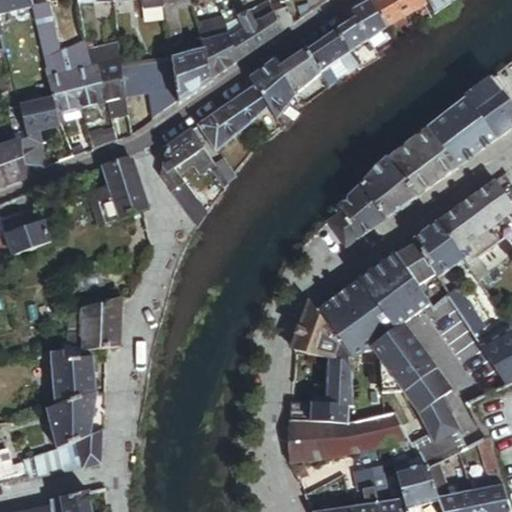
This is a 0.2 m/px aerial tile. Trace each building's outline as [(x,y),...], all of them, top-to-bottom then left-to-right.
[(0,0),(0,43),(1,43),(0,37),(0,21),(32,14),(31,8),(28,0),(0,0)] [(28,0),(31,8),(37,7),(34,0),(28,0)] [(76,12),(96,10),(94,0),(91,0),(76,2),(74,2),(76,12)] [(94,0),(96,10),(113,9),(112,0),(75,0),(76,2),(91,0),(94,0)] [(127,1),(161,1),(161,0),(112,0),(113,9),(128,8),(127,1)] [(301,0),(308,20),(315,15),(309,0),(301,0)] [(309,0),(315,15),(335,0),(309,0)] [(389,35),(406,23),(390,0),(385,0),(371,8),(389,35)] [(390,0),(406,23),(430,6),(426,0),(390,0)] [(439,18),(464,1),(465,0),(426,0),(430,6),(439,18)] [(211,85),(237,68),(225,27),(224,24),(207,26),(199,3),(187,5),(204,58),(211,85)] [(37,35),(52,31),(46,5),(44,5),(37,7),(31,8),(32,14),(37,35)] [(370,48),(389,35),(371,8),(351,19),(355,25),(370,48)] [(273,44),(266,23),(263,13),(251,19),(260,52),(273,44)] [(279,39),(293,30),(287,13),(272,19),(273,21),(279,39)] [(169,49),(179,47),(174,17),(164,18),(169,49)] [(237,68),(260,52),(251,19),(241,23),(240,21),(225,27),(237,68)] [(273,44),(279,39),(273,21),(266,23),(273,44)] [(352,60),(370,48),(355,25),(337,37),(352,60)] [(44,61),(57,56),(52,31),(37,35),(44,61)] [(322,81),(329,77),(343,66),(352,60),(337,37),(308,57),(322,81)] [(70,77),(91,72),(87,58),(84,45),(57,56),(44,61),(47,75),(45,76),(47,84),(70,77)] [(97,71),(119,65),(118,50),(87,58),(91,72),(97,71)] [(281,77),(298,108),(322,81),(308,57),(281,77)] [(213,89),(211,85),(204,58),(171,66),(171,68),(177,110),(178,112),(213,89)] [(350,77),(359,71),(352,60),(343,66),(350,77)] [(106,108),(123,104),(120,72),(119,65),(97,71),(106,108)] [(147,102),(152,128),(177,110),(171,68),(120,72),(123,104),(123,108),(147,102)] [(268,117),(274,127),(298,108),(281,77),(276,68),(250,88),(254,94),(268,117)] [(80,115),(106,108),(97,71),(91,72),(70,77),(80,115)] [(61,120),(80,115),(70,77),(47,84),(52,105),(56,121),(61,120)] [(329,93),(336,87),(329,77),(322,81),(329,93)] [(465,103),(496,146),(511,133),(511,111),(491,82),(465,103)] [(199,132),(217,158),(262,128),(259,122),(268,117),(254,94),(199,132)] [(428,131),(458,174),(496,146),(465,103),(428,131)] [(112,131),(127,127),(123,108),(123,104),(106,108),(112,131)] [(56,121),(52,105),(21,113),(26,144),(21,146),(24,179),(44,173),(37,152),(40,151),(37,138),(60,134),(58,129),(56,121)] [(21,146),(26,144),(21,113),(10,114),(15,148),(21,146)] [(388,163),(417,203),(458,174),(428,131),(388,163)] [(91,157),(102,153),(97,132),(85,135),(91,157)] [(207,222),(178,181),(175,176),(193,164),(196,169),(203,178),(217,169),(194,135),(167,154),(162,185),(198,235),(207,222)] [(73,163),(85,159),(79,141),(66,146),(73,163)] [(0,194),(25,185),(24,179),(21,146),(15,148),(0,152),(0,194)] [(360,192),(385,226),(417,203),(388,163),(360,192)] [(175,176),(178,181),(196,169),(193,164),(175,176)] [(231,189),(237,181),(225,164),(217,169),(231,189)] [(118,223),(148,215),(134,168),(132,166),(128,166),(101,175),(113,207),(118,223)] [(511,273),(511,209),(495,188),(438,230),(463,266),(469,275),(482,265),(469,248),(491,231),(501,252),(511,273)] [(358,245),(385,226),(360,192),(337,215),(358,245)] [(50,248),(61,243),(42,196),(31,200),(42,228),(50,248)] [(100,230),(118,223),(113,207),(94,213),(100,230)] [(0,265),(50,248),(42,228),(7,240),(10,249),(0,252),(0,251),(0,265)] [(438,285),(463,266),(438,230),(414,248),(438,285)] [(469,248),(482,265),(501,252),(491,231),(469,248)] [(450,302),(438,285),(414,248),(396,261),(413,283),(409,286),(416,296),(420,292),(431,284),(440,296),(428,305),(431,309),(435,314),(450,302)] [(422,418),(437,448),(462,436),(453,417),(455,416),(447,400),(452,396),(402,331),(405,329),(431,309),(428,305),(420,292),(416,296),(409,286),(413,283),(396,261),(316,319),(343,365),(345,370),(392,334),(394,337),(373,353),(422,418)] [(91,307),(113,305),(112,295),(90,297),(91,307)] [(66,337),(120,330),(121,304),(113,305),(91,307),(90,297),(75,300),(76,312),(64,314),(66,337)] [(323,367),(343,365),(316,319),(312,313),(295,358),(323,367)] [(454,394),(405,329),(402,331),(452,396),(454,394)] [(105,355),(119,354),(120,330),(66,337),(67,349),(60,351),(62,359),(65,368),(92,365),(105,363),(105,355)] [(511,390),(511,358),(493,369),(509,391),(511,390)] [(55,414),(96,401),(92,365),(65,368),(62,359),(50,361),(55,414)] [(345,411),(355,410),(351,380),(345,370),(343,365),(323,367),(328,411),(345,411)] [(73,448),(89,442),(96,401),(55,414),(47,417),(58,454),(73,448)] [(289,430),(349,432),(345,411),(328,411),(289,410),(289,430)] [(312,467),(379,452),(374,427),(349,432),(289,430),(289,469),(312,467)] [(82,476),(100,470),(102,437),(89,442),(73,448),(81,476),(82,476)] [(474,511),(510,511),(507,500),(496,465),(495,460),(491,446),(490,445),(477,452),(490,496),(471,500),(474,511)] [(28,487),(81,476),(73,448),(58,454),(24,466),(25,470),(28,487)] [(0,488),(1,492),(28,487),(25,470),(8,474),(0,475),(0,488)] [(373,488),(381,486),(378,473),(370,474),(373,488)] [(426,511),(438,509),(437,507),(426,481),(423,473),(389,483),(400,508),(401,511),(426,511)] [(373,488),(370,474),(362,476),(366,489),(373,488)] [(455,493),(446,497),(437,475),(426,481),(437,507),(459,503),(455,493)] [(367,511),(372,511),(374,511),(373,493),(363,495),(367,511)] [(99,511),(98,497),(69,504),(70,511),(99,511)] [(307,511),(309,511),(320,507),(316,497),(303,503),(307,511)] [(438,511),(474,511),(471,500),(459,503),(437,507),(438,509),(438,511)]
